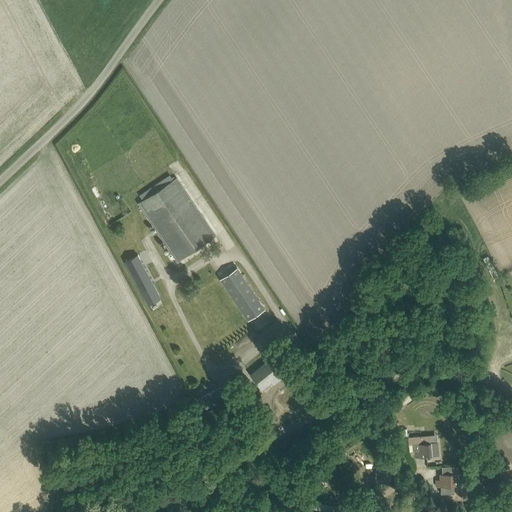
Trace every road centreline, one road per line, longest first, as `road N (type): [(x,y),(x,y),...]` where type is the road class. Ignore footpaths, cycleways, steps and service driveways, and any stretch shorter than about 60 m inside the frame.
road 1 (unclassified): [(138,511),(378,379),(446,368),(511,389)]
road 2 (unclassified): [(0,180),(100,79),(158,0)]
